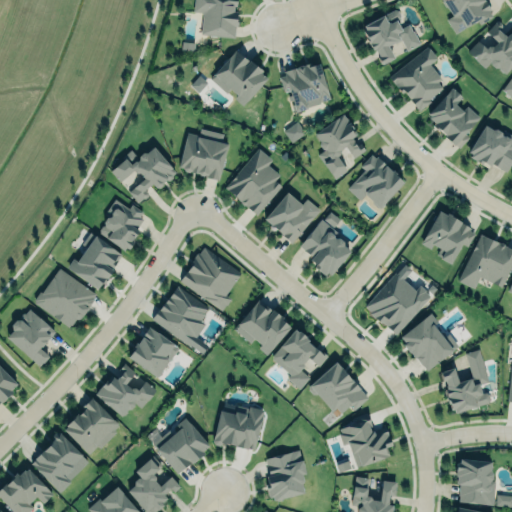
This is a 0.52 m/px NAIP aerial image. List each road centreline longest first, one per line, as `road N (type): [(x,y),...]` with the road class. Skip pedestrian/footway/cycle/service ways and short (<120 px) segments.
road 1 (residential): [(420,511),(417,438),(387,375),(194,202)]
road 2 (residential): [(194,202),(111,327),(0,446)]
road 3 (residential): [(314,0),(339,58),(396,135),(433,168),(511,214)]
road 4 (residential): [(433,168),(326,315)]
